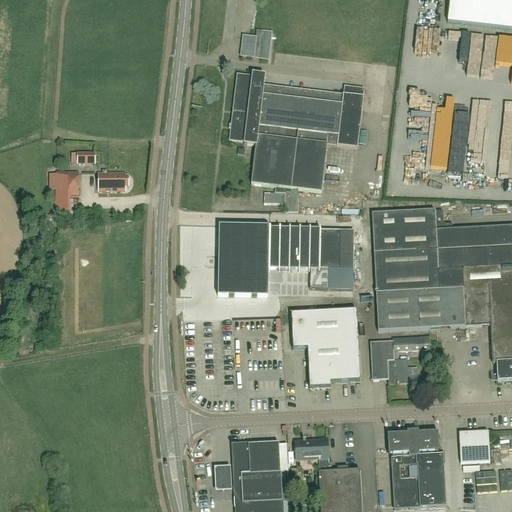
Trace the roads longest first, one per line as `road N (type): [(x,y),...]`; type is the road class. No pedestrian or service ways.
road 1 (tertiary): [(167,425),(162,204),(185,0)]
road 2 (unclassified): [(167,425),(511,407)]
